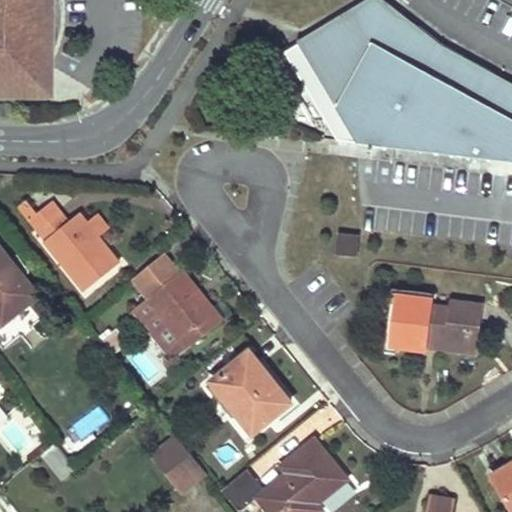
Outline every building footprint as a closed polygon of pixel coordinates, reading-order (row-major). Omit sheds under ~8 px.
[(0,0),(0,90),(35,92),(36,64),(45,64),(48,59),(51,53),(53,48),(57,36),(58,30),(59,24),(59,18),(59,15),(58,6),(57,0),(0,0)] [(511,85),(441,47),(379,0),(370,0),(297,45),(359,146),(385,149),(397,128),(448,155),(480,159),(511,162),(511,85)] [(448,155),(397,128),(385,149),(397,150),(448,155)] [(78,212),(73,216),(68,221),(51,201),(35,214),(23,199),(16,204),(83,287),(117,260),(97,236),(86,222),(78,212)] [(107,228),(95,214),(86,222),(97,236),(107,228)] [(357,255),(359,236),(341,234),(339,253),(357,255)] [(0,320),(1,322),(25,302),(36,293),(0,249),(0,320)] [(207,306),(201,298),(194,289),(196,288),(181,269),(144,298),(146,301),(134,310),(169,355),(182,345),(184,347),(222,317),(211,303),(207,306)] [(38,319),(49,310),(36,293),(25,302),(38,319)] [(467,344),(468,336),(469,328),(476,328),(480,303),(451,300),(450,307),(430,304),(430,297),(396,293),(390,338),(406,340),(406,346),(427,348),(429,336),(439,337),(439,340),(467,344)] [(473,354),(474,345),(476,328),(469,328),(468,336),(467,344),(439,340),(439,337),(429,336),(427,348),(473,354)] [(116,331),(102,338),(110,355),(124,349),(116,331)] [(215,377),(212,380),(241,415),(256,435),(293,405),(282,391),(281,392),(278,394),(263,376),(266,373),(250,354),(246,356),(230,337),(202,361),(215,377)] [(281,392),(266,373),(263,376),(278,394),(281,392)] [(241,415),(212,380),(206,385),(235,420),(241,415)] [(207,473),(176,434),(150,455),(182,494),(207,473)] [(316,501),(330,490),(344,478),(312,439),(281,464),(287,471),(265,489),(247,467),(220,488),(237,509),(256,493),(271,511),(317,511),(322,509),(316,501)] [(74,472),(56,447),(41,457),(59,483),(74,472)] [(511,461),(491,474),(511,511),(511,461)] [(348,486),(322,506),(326,511),(331,511),(354,495),(348,486)] [(452,511),(455,497),(428,493),(424,511),(452,511)]
